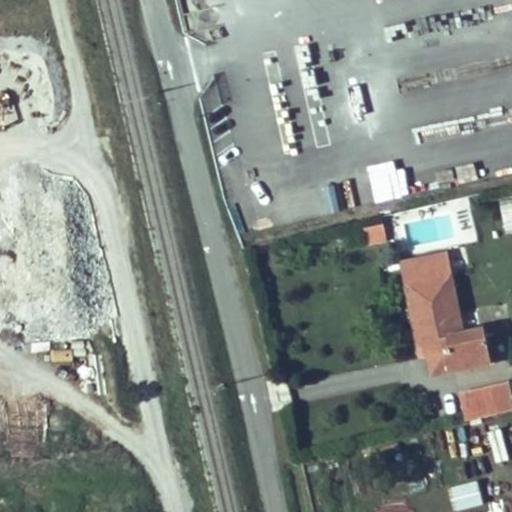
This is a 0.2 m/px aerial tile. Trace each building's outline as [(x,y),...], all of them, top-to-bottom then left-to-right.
[(408,22),(385,27),(389,45),(412,40),(408,22)] [(503,234),(511,232),(511,198),(497,202),(503,234)] [(386,238),(384,223),(364,227),(367,242),(386,238)] [(449,273),(445,255),(401,264),(405,282),(449,273)] [(489,359),(482,328),(462,332),(449,273),(405,282),(421,355),(428,354),(432,371),(489,359)] [(511,407),(511,392),(510,383),(493,387),(498,411),(499,410),(511,407)] [(498,411),(493,387),(461,394),(466,418),(498,411)] [(477,482),(449,486),(452,510),(481,506),(477,482)]
